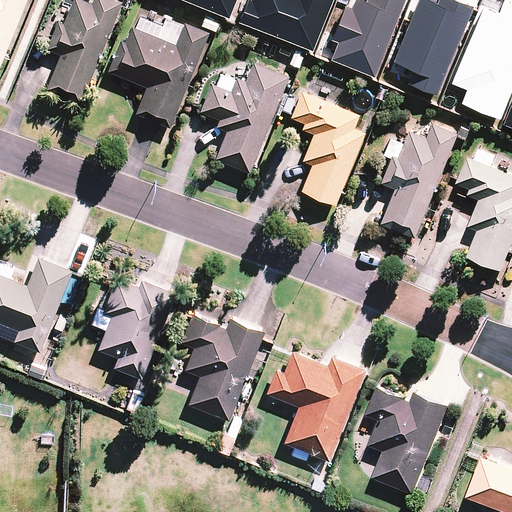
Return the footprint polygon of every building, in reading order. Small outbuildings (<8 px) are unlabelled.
[(0,0),(0,69),(28,0),(0,0)] [(47,88),(82,102),(90,83),(123,0),(94,0),(94,1),(91,0),(74,0),(66,21),(60,18),(49,47),(62,52),(47,88)] [(387,0),(368,0),(368,1),(365,0),(357,0),(353,12),(346,9),(335,36),(342,39),(335,56),(361,66),(387,0)] [(435,94),(471,5),(458,0),(436,0),(436,1),(432,0),(416,0),(392,61),(412,69),(407,83),(435,94)] [(498,118),(511,81),(511,25),(496,19),(498,13),(481,6),(450,83),(465,89),(460,102),(498,118)] [(172,126),(212,30),(187,20),(178,42),(134,24),(127,40),(122,38),(109,69),(149,85),(138,112),(172,126)] [(301,53),(278,44),(272,61),(295,69),(301,53)] [(254,166),(292,73),(255,58),(247,78),(240,74),(234,89),(214,80),(203,107),(202,109),(222,117),(219,125),(228,129),(216,157),(251,171),(254,166)] [(303,188),(338,202),(343,190),(367,130),(356,125),(361,112),(304,89),(293,115),(306,121),(304,127),(315,132),(304,158),(314,162),(303,188)] [(380,219),(415,234),(457,130),(431,120),(425,134),(408,127),(397,153),(392,151),(382,174),(380,179),(394,184),(380,219)] [(510,251),(511,245),(511,171),(468,153),(458,178),(457,181),(471,187),(469,192),(480,197),(469,225),(478,229),(468,254),(503,268),(510,251)] [(42,349),(74,268),(40,254),(29,282),(0,270),(0,320),(20,329),(16,339),(42,349)] [(115,365),(144,377),(177,294),(178,291),(143,277),(141,284),(119,275),(104,311),(113,314),(100,347),(120,355),(115,365)] [(230,419),(267,329),(232,315),(228,326),(221,324),(222,322),(195,311),(183,340),(195,345),(186,368),(201,374),(190,402),(230,419)] [(329,458),(366,366),(331,352),(327,361),(292,347),(284,368),(275,365),(265,390),(298,403),(283,439),(329,458)] [(413,491),(449,402),(416,389),(412,397),(378,384),(367,412),(380,417),(369,443),(384,449),(374,475),(413,491)] [(511,511),(511,466),(482,455),(467,495),(511,511)]
